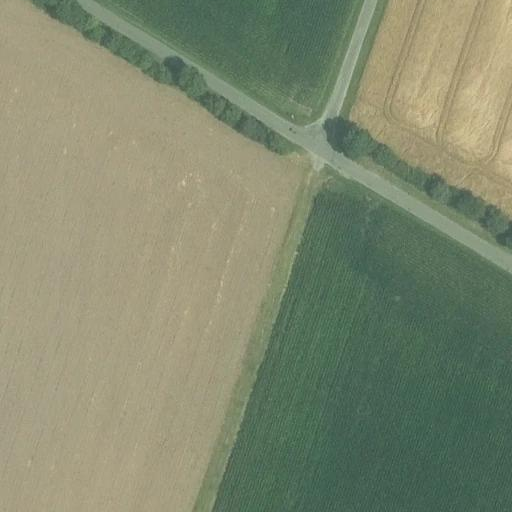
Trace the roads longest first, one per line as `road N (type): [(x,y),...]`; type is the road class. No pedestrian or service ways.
road 1 (unclassified): [(321,132),(87,0)]
road 2 (unclassified): [(511,245),(321,132)]
road 3 (unclassified): [(366,0),(321,132)]
